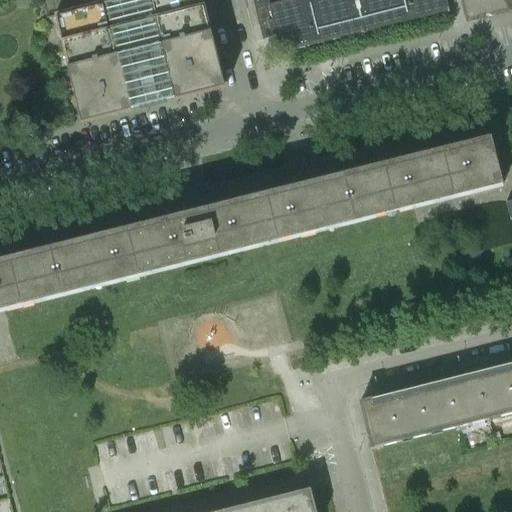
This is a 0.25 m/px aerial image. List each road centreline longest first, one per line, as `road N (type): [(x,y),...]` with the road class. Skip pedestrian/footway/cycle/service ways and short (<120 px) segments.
road 1 (residential): [(362,511),(331,382),(511,336)]
road 2 (residential): [(253,121),(511,55)]
road 3 (residential): [(0,185),(253,121)]
road 4 (residential): [(253,121),(224,0)]
